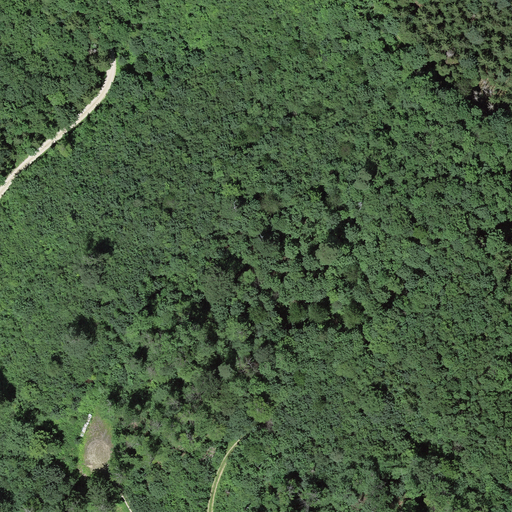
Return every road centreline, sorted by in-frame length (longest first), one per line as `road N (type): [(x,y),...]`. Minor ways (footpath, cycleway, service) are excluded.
road 1 (track): [(340,0),(374,13),(398,45),(408,72),(399,114),(371,148),(271,228),(157,291),(117,345),(96,405),(98,432),(132,511)]
road 2 (track): [(511,259),(463,276),(242,436),(214,483),(210,511)]
road 3 (track): [(63,0),(104,37),(111,80),(0,193)]
